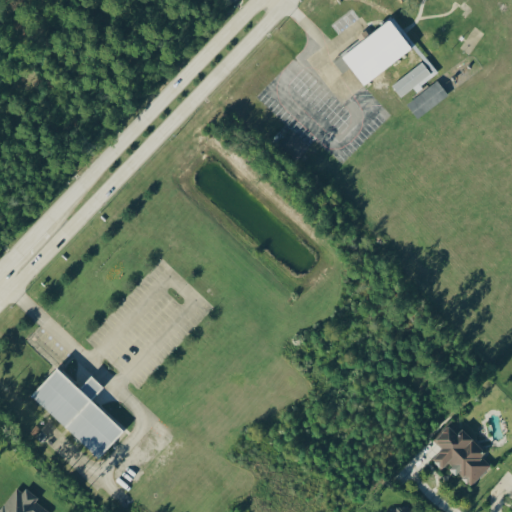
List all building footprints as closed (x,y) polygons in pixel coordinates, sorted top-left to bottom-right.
[(438,0),(457,0),(455,3),(450,10),(438,0)] [(364,87),(410,50),(400,37),(388,21),(373,33),(341,58),(364,87)] [(438,76),(426,61),(393,88),(402,100),(414,90),(417,93),(438,76)] [(408,106),(419,121),(451,98),(440,83),(408,106)] [(278,147),(295,163),(308,149),(290,133),(278,147)] [(129,432),(62,370),(35,400),(102,461),(129,432)] [(98,401),(108,390),(96,378),(85,390),(98,401)] [(471,488),(496,469),(465,431),(462,433),(455,424),(434,441),(445,454),(436,461),(445,471),(453,465),(471,488)] [(1,511),(51,511),(25,492),(23,496),(17,492),(1,511)]
